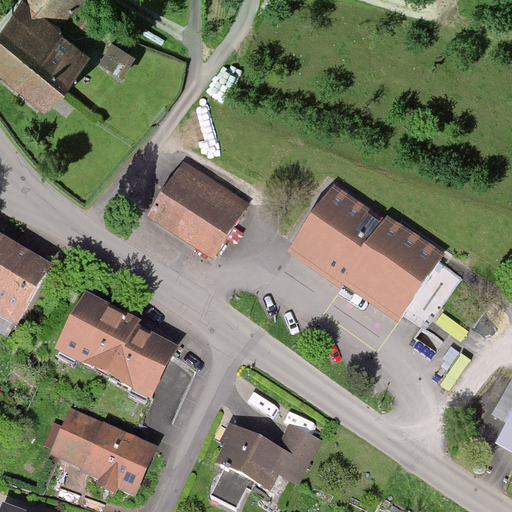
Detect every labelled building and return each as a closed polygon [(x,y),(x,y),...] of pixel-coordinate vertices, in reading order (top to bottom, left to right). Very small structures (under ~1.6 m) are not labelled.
[(60,29),(25,0),(23,0),(0,27),(0,76),(45,114),(91,58),(62,34),(63,32),(60,29)] [(25,0),(60,29),(84,0),(25,0)] [(113,44),(100,64),(123,79),(136,59),(113,44)] [(184,161),(148,216),(214,259),(250,204),(184,161)] [(385,219),(335,184),(288,252),(341,289),(343,285),(398,323),(403,315),(440,264),(446,255),(388,215),(385,219)] [(0,314),(16,323),(18,325),(53,263),(0,231),(0,314)] [(462,280),(440,264),(403,315),(425,331),(462,280)] [(86,290),(55,348),(61,350),(76,359),(132,388),(148,396),(152,398),(180,346),(139,323),(141,319),(86,290)] [(0,331),(8,336),(16,323),(0,314),(0,331)] [(73,365),(76,359),(61,350),(57,356),(73,365)] [(511,378),(492,414),(506,422),(494,442),(511,452),(511,378)] [(145,401),(148,396),(132,388),(129,393),(145,401)] [(136,496),(159,447),(104,422),(104,423),(71,408),(63,427),(52,449),(51,454),(83,468),(82,472),(99,479),(97,484),(115,493),(118,488),(136,496)] [(299,484),(322,439),(290,424),(279,445),(230,422),(220,441),(225,443),(216,462),(225,466),(211,495),(236,508),(247,487),(251,489),(255,481),(272,489),(279,474),(299,484)] [(52,449),(63,427),(55,423),(44,446),(52,449)] [(33,511),(3,501),(0,509),(0,511),(33,511)]
